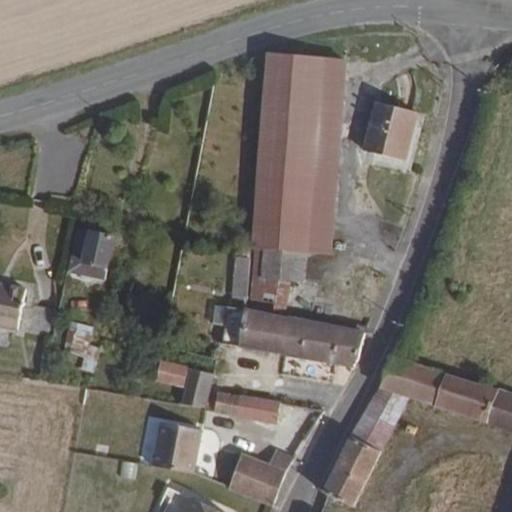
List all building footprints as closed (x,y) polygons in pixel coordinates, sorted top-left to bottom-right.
[(266,54),(250,249),(255,250),(307,255),(309,255),(325,59),(266,54)] [(325,59),(309,255),(332,257),(348,61),(325,59)] [(418,115),(376,104),(364,151),(407,162),(418,115)] [(119,239),(82,230),(74,262),(110,270),(119,239)] [(307,255),(255,250),(249,311),(284,318),(291,283),(305,284),(307,255)] [(250,259),(236,258),(232,300),(246,302),(250,259)] [(31,286),(0,278),(0,321),(21,327),(31,286)] [(356,331),(244,310),(239,350),(353,370),(359,361),(365,333),(364,333),(356,331)] [(87,348),(91,329),(72,326),(66,354),(85,358),(87,348)] [(511,396),(391,358),(381,390),(410,400),(511,434),(511,396)] [(185,389),(189,371),(188,368),(161,362),(156,383),(185,389)] [(210,398),(211,390),(214,376),(189,371),(185,389),(182,405),(205,410),(207,411),(210,398)] [(351,438),(382,455),(410,400),(381,390),(379,389),(351,438)] [(281,403),(218,393),(217,400),(214,414),(214,415),(277,426),(281,403)] [(207,411),(205,410),(205,413),(214,414),(217,400),(210,398),(207,411)] [(203,432),(160,424),(151,467),(195,476),(203,432)] [(382,455),(351,438),(323,494),(354,511),(382,455)] [(286,473),(295,459),(277,451),(269,465),(242,455),(230,491),(274,508),(286,473)] [(217,511),(191,500),(185,511),(217,511)]
